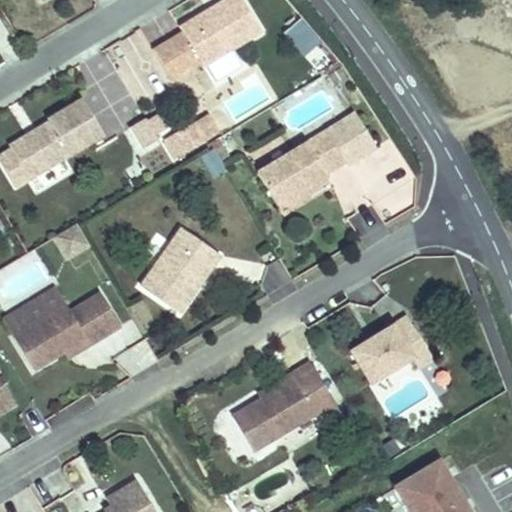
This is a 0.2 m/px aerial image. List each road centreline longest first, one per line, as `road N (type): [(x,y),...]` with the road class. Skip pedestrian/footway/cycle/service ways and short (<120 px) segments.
road 1 (residential): [(0,474),(475,201)]
road 2 (tertiary): [(352,0),(397,56),(475,201)]
road 3 (residential): [(140,0),(0,84)]
